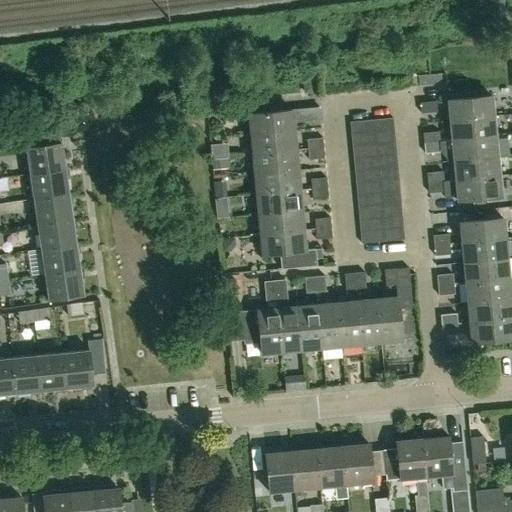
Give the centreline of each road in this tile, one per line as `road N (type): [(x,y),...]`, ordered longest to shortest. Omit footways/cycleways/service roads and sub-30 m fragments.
road 1 (residential): [(436,397),(407,103)]
road 2 (residential): [(436,397),(214,416)]
road 3 (residential): [(0,439),(214,416)]
